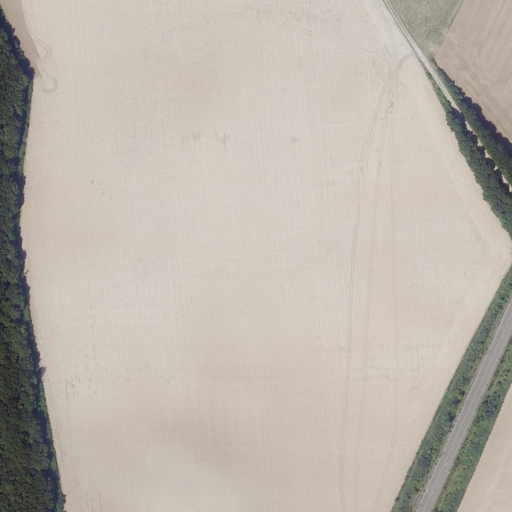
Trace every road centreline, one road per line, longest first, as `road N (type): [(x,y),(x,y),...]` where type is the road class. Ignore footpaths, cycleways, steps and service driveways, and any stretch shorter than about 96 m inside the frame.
road 1 (track): [(58,511),(18,242),(28,73),(0,17)]
road 2 (track): [(511,191),(386,0)]
